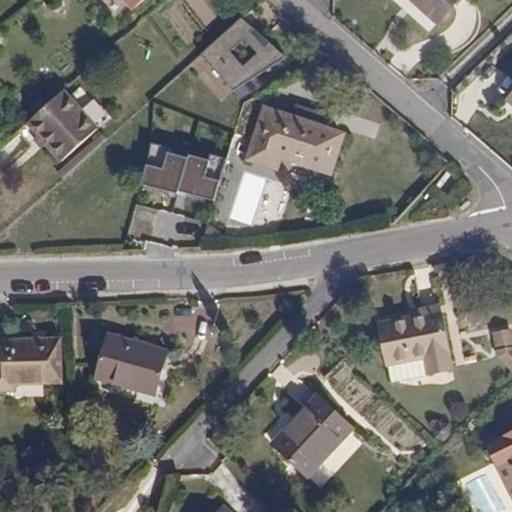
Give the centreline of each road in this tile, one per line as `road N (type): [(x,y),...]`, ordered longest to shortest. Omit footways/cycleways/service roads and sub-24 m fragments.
road 1 (residential): [(511,227),(189,283),(0,282)]
road 2 (residential): [(289,0),(481,157),(511,212)]
